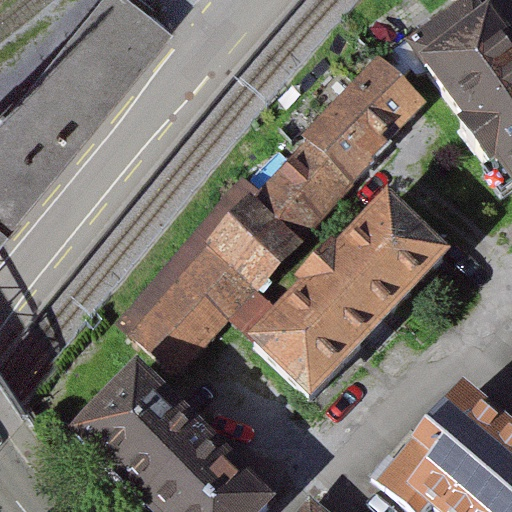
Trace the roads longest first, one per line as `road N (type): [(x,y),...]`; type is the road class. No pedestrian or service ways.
road 1 (residential): [(251,0),(0,301)]
road 2 (residential): [(299,511),(511,304)]
